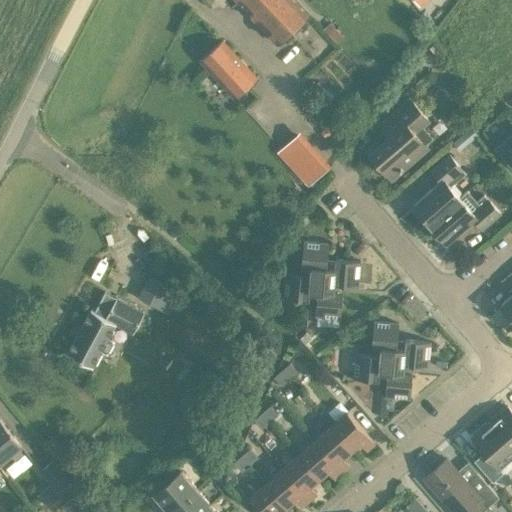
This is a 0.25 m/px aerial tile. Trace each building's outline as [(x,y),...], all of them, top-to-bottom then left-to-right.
[(298,0),(239,0),(277,41),(309,12),(298,0)] [(336,41),(342,35),(330,23),(324,28),(336,41)] [(256,76),(223,40),(201,60),(235,97),(256,76)] [(320,80),(314,85),(321,93),(327,88),(320,80)] [(393,132),(369,152),(380,164),(381,164),(388,173),(391,171),(395,175),(417,156),(415,153),(433,137),(422,125),(429,119),(410,98),(383,122),(393,132)] [(477,135),(470,127),(454,141),(460,150),(477,135)] [(511,132),(494,147),(511,168),(511,132)] [(298,135),(278,154),(305,184),(326,165),(298,135)] [(430,222),(460,196),(451,185),(466,172),(449,154),(431,169),(441,180),(414,203),(430,222)] [(476,200),(467,190),(460,196),(430,222),(446,241),(473,217),(482,228),(501,212),(484,193),(476,200)] [(311,266),(327,266),(329,242),(304,240),(301,265),(311,266)] [(335,267),(334,283),(358,285),(361,260),(335,257),(335,267)] [(335,267),(327,266),(311,266),(310,274),(310,290),(318,290),(334,291),(334,283),(335,267)] [(310,290),(310,274),(286,272),(284,297),(309,299),(310,290)] [(152,275),(141,297),(169,312),(181,290),(152,275)] [(511,292),(511,293),(501,303),(511,316),(511,287),(509,290),(511,292)] [(343,291),(334,291),(318,290),(315,314),(341,316),(343,291)] [(91,308),(67,352),(93,365),(101,350),(105,352),(108,351),(113,342),(112,339),(108,337),(116,323),(133,332),(144,311),(116,296),(106,291),(96,310),(91,308)] [(216,320),(216,336),(231,335),(231,319),(216,320)] [(381,346),(397,346),(399,322),(374,320),(372,345),(381,346)] [(306,343),(312,337),(306,331),(300,337),(306,343)] [(405,347),(404,363),(428,365),(431,340),(406,338),(405,347)] [(405,347),(397,346),(381,346),(380,354),(380,370),(388,370),(404,371),(404,363),(405,347)] [(380,370),(380,354),(356,351),(354,377),(379,379),(380,370)] [(291,377),(298,371),(291,363),(284,369),(291,377)] [(282,384),(291,377),(284,369),(275,376),(282,384)] [(413,372),(404,371),(388,370),(385,394),(410,397),(413,372)] [(489,421),(511,446),(511,410),(507,405),(489,421)] [(270,406),(263,411),(270,420),(277,414),(270,406)] [(347,409),(330,424),(352,449),(361,441),(367,448),(375,442),(347,409)] [(263,411),(255,419),(262,427),(270,420),(263,411)] [(0,460),(20,444),(0,418),(0,460)] [(499,468),(511,456),(511,446),(489,421),(471,436),(484,451),(474,460),(492,481),(503,472),(499,468)] [(330,424),(314,438),(342,470),(350,463),(344,456),(352,449),(330,424)] [(314,438),(298,452),(320,478),(329,470),(335,476),(342,470),(314,438)] [(250,463),(258,456),(250,447),(243,454),(250,463)] [(298,452),(281,467),(309,499),(317,491),(311,485),(320,478),(298,452)] [(241,470),(250,463),(243,454),(234,462),(241,470)] [(447,457),(425,477),(455,511),(465,511),(481,498),(488,506),(499,496),(477,470),(467,479),(447,457)] [(58,491),(72,479),(54,458),(40,469),(58,491)] [(195,483),(180,467),(153,490),(167,507),(195,483)] [(281,467),(265,481),(287,506),(296,498),(302,505),(309,499),(281,467)] [(265,481),(249,495),(251,498),(257,504),(263,511),(280,511),(287,506),(265,481)] [(171,511),(194,511),(209,500),(195,483),(167,507),(171,511)] [(413,511),(415,511),(423,505),(416,497),(407,505),(413,511)] [(251,498),(245,504),(250,510),(257,504),(251,498)] [(219,511),(209,500),(194,511),(219,511)] [(100,511),(93,503),(80,511),(100,511)]
